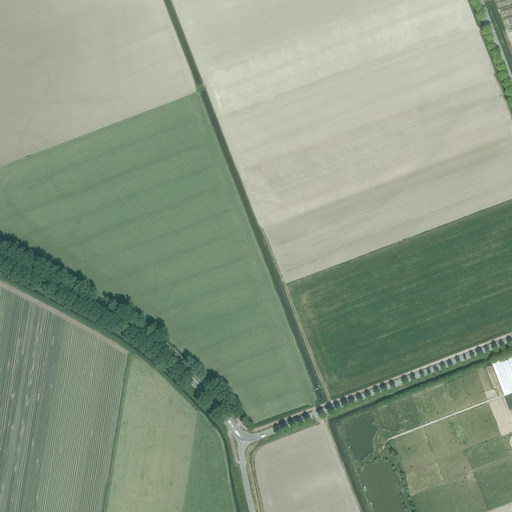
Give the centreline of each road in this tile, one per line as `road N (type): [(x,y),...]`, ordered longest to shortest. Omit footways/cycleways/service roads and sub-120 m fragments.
road 1 (tertiary): [(243,438),(142,335),(0,260)]
road 2 (tertiary): [(243,438),(511,339)]
